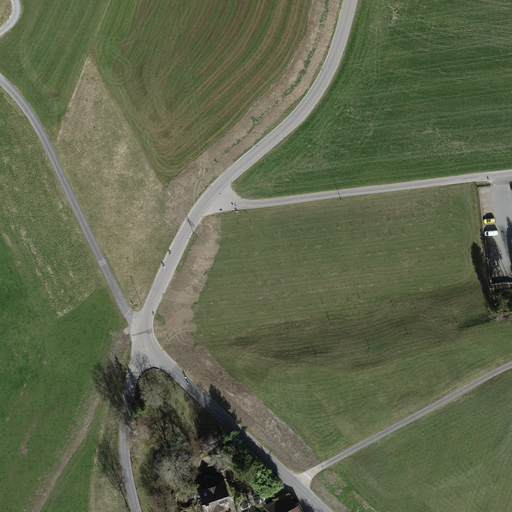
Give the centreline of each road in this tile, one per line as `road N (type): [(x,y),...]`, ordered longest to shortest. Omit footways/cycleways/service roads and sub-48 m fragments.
road 1 (unclassified): [(511,173),(254,204),(208,197)]
road 2 (residential): [(140,337),(44,139),(0,80)]
road 3 (tertiary): [(208,197),(310,101),(350,0)]
road 4 (residential): [(511,364),(293,483)]
road 5 (tertiary): [(140,337),(293,483)]
road 6 (unclassified): [(136,511),(124,429),(140,337)]
road 7 (tertiary): [(140,337),(208,197)]
